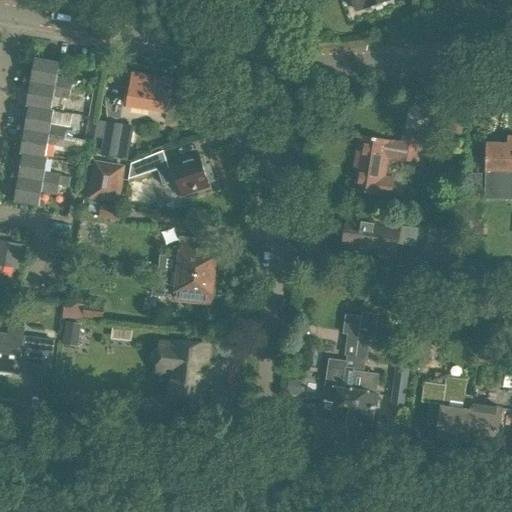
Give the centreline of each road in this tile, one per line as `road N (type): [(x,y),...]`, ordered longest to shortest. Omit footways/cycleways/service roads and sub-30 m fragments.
road 1 (residential): [(252,483),(283,190)]
road 2 (residential): [(0,457),(252,483)]
road 3 (tertiary): [(229,51),(12,14)]
road 4 (residential): [(252,483),(455,511)]
road 5 (tertiary): [(511,52),(335,62)]
road 6 (residential): [(283,190),(229,51)]
road 7 (residential): [(283,190),(289,134),(335,62)]
